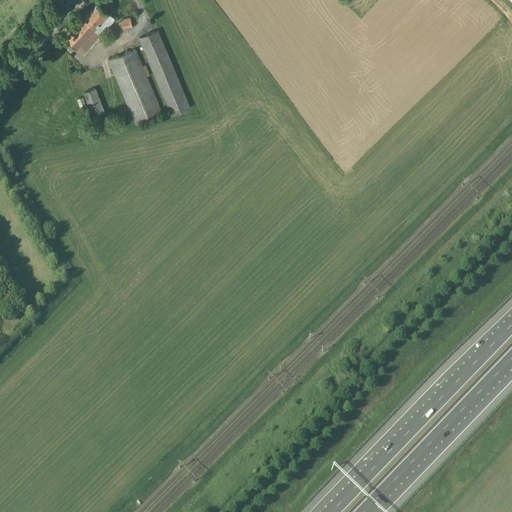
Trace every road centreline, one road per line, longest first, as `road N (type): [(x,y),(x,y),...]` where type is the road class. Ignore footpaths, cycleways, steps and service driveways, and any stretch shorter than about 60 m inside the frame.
road 1 (motorway): [(511,322),(330,511)]
road 2 (motorway): [(364,511),(511,359)]
